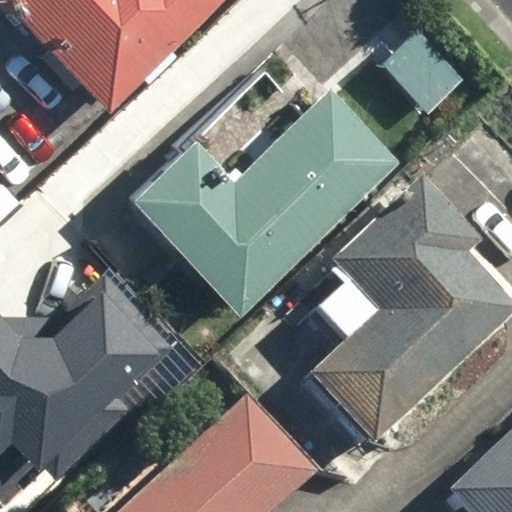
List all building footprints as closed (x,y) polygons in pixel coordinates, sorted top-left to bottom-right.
[(3,0),(103,101),(206,0),(3,0)] [(238,309),(397,161),(332,92),(238,180),(200,140),(135,200),(181,249),(238,309)] [(511,316),(511,150),(493,128),(426,187),(416,176),(318,262),(337,284),(300,316),(328,348),(300,373),(364,446),(511,316)] [(0,506),(5,511),(24,511),(182,356),(107,282),(37,351),(0,313),(0,506)] [(86,511),(80,504),(70,511),(303,511),(339,480),(256,386),(112,511),(86,511)] [(511,511),(511,427),(442,488),(463,511),(511,511)]
